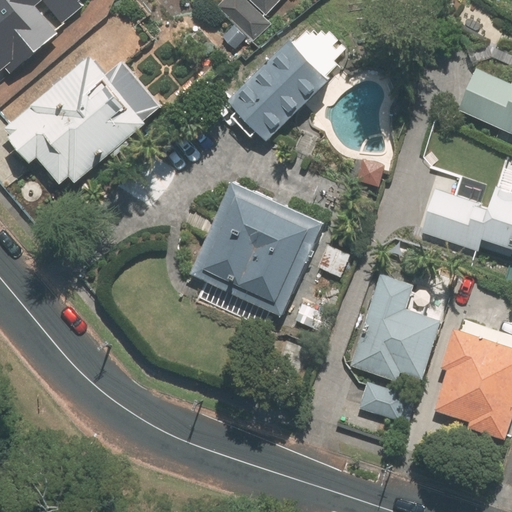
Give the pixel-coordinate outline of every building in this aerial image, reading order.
[(0,0),(0,70),(3,68),(7,73),(65,24),(62,21),(81,5),(78,1),(78,0),(0,0)] [(274,23),(246,0),(223,0),(220,4),(257,42),(274,23)] [(250,0),(265,13),(277,0),(250,0)] [(295,37),(231,101),(271,140),(333,79),(325,71),(341,56),(313,28),(299,41),(295,37)] [(88,56),(3,128),(8,134),(5,137),(28,164),(35,158),(58,185),(67,176),(74,184),(145,123),(141,119),(159,105),(122,61),(105,75),(88,56)] [(475,67),(457,109),(511,133),(511,132),(511,80),(511,84),(475,67)] [(434,189),(421,231),(477,250),(479,246),(510,256),(511,250),(511,175),(501,172),(497,185),(495,185),(491,196),(473,190),(470,200),(434,189)] [(230,180),(189,274),(283,315),(324,221),(230,180)] [(379,273),(349,365),(397,382),(400,372),(421,379),(440,321),(405,309),(413,284),(379,273)] [(452,328),(440,367),(447,369),(433,411),(469,422),(467,428),(502,440),(511,411),(511,334),(464,319),(460,330),(452,328)] [(366,381),(357,408),(399,421),(407,394),(366,381)]
